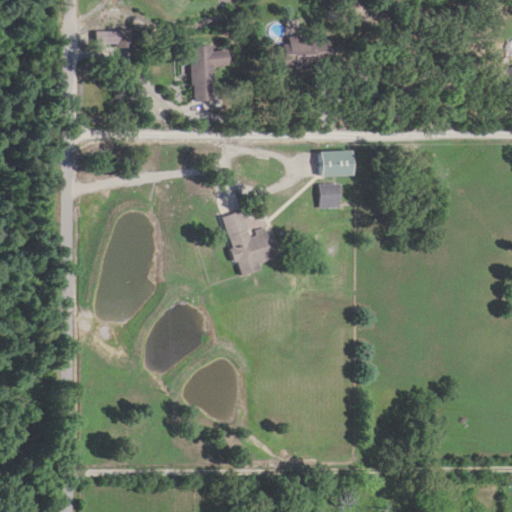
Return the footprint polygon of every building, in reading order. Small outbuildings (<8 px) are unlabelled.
[(130,47),(130,31),(93,31),(93,47),(130,47)] [(307,42),(307,36),(281,37),(282,67),(329,64),(328,41),(307,42)] [(211,101),(211,66),(225,66),(224,51),(210,51),(210,47),(188,47),(189,102),(211,101)] [(511,90),(511,66),(486,73),(492,96),(511,90)] [(316,152),(316,177),(350,177),(350,152),(316,152)] [(315,209),(337,209),(337,185),(315,185),(315,209)] [(272,259),(264,230),(246,235),(240,212),(220,217),(236,277),(258,271),(256,264),(272,259)]
